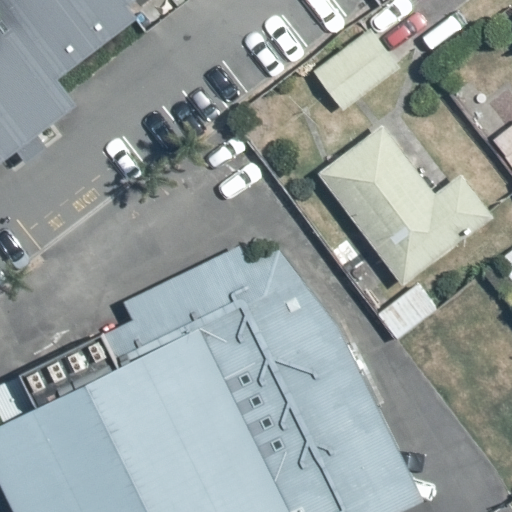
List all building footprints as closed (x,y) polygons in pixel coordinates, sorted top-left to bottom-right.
[(0,0),(0,151),(68,101),(50,77),(131,16),(121,2),(123,0),(0,0)] [(511,19),(510,21),(511,23),(511,134),(492,150),(511,176),(511,19)] [(404,66),(376,27),(319,69),(348,108),(404,66)] [(397,284),(464,234),(468,239),(492,221),(488,216),(492,213),(461,172),(433,192),(381,123),(314,174),(397,284)] [(0,373),(0,505),(3,511),(387,511),(420,495),(306,267),(116,363),(97,325),(0,373)] [(437,305),(416,279),(374,313),(395,339),(437,305)]
